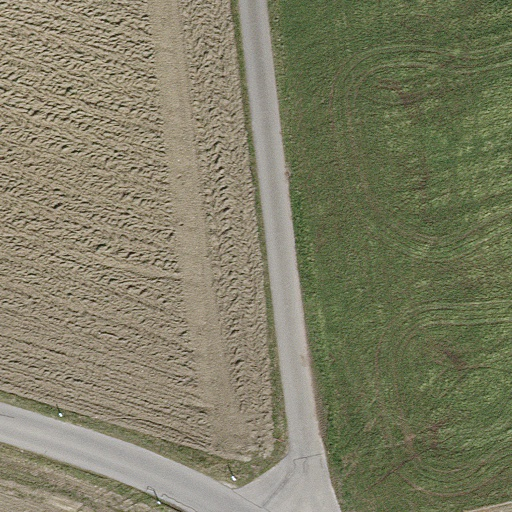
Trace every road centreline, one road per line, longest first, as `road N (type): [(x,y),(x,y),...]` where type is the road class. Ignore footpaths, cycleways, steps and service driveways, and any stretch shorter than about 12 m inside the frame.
road 1 (track): [(251,0),(308,511)]
road 2 (unclassified): [(0,420),(93,448),(232,511)]
